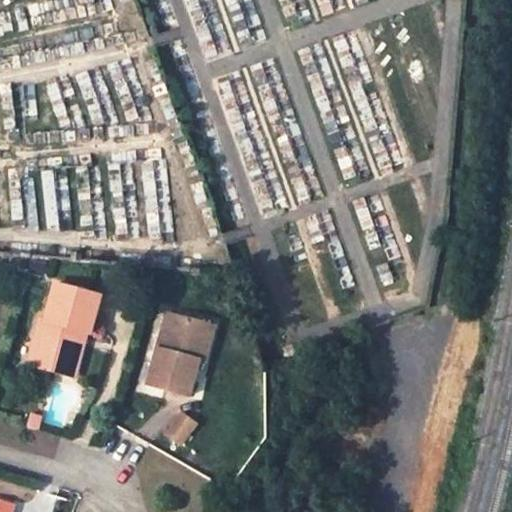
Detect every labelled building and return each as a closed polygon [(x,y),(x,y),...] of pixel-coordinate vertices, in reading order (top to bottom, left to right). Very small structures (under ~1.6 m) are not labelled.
[(236,274),(231,260),(219,259),(218,272),(227,273),(236,274)] [(25,364),(60,373),(73,326),(84,329),(94,291),(53,281),(44,318),(37,316),(25,364)] [(190,399),(203,359),(199,357),(208,327),(169,315),(148,387),(190,399)] [(71,376),(84,329),(73,326),(60,373),(71,376)] [(210,361),(219,330),(208,327),(199,357),(203,359),(210,361)] [(183,412),(168,434),(185,446),(200,424),(183,412)]
